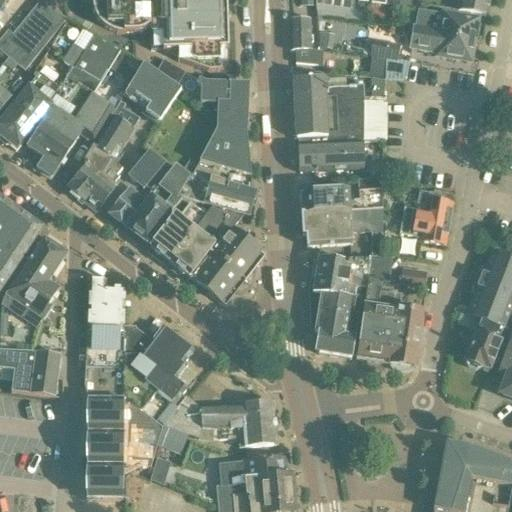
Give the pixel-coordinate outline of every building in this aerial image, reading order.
[(225,1),(225,0),(94,0),(94,6),(91,6),(91,9),(91,12),(92,15),(93,17),(94,19),(95,21),(96,24),(98,26),(100,28),(101,30),(105,33),(107,34),(110,35),(113,36),(116,37),(118,37),(122,38),(135,37),(138,37),(140,36),(142,35),(145,34),(148,31),(150,29),(151,27),(153,24),(154,21),(154,20),(154,13),(158,13),(158,27),(157,27),(157,29),(160,29),(161,40),(150,40),(150,53),(161,53),(161,56),(176,55),(176,63),(175,64),(207,76),(218,76),(218,54),(226,54),(225,27),(227,27),(227,25),(224,26),(224,17),(225,17),(224,1),(225,1)] [(361,25),(364,4),(357,3),(334,0),(314,0),(316,18),(361,25)] [(486,19),(489,0),(458,0),(456,13),(486,19)] [(24,72),(66,21),(39,4),(13,37),(7,32),(0,41),(0,53),(9,60),(18,67),(24,72)] [(368,21),(378,23),(380,7),(371,6),(368,21)] [(413,29),(413,30),(431,33),(430,38),(473,45),(476,22),(424,14),(423,18),(416,17),(414,30),(413,29)] [(292,23),(288,23),(289,53),(293,53),(295,53),(295,66),(320,68),(321,54),(310,53),(309,23),(292,23)] [(431,33),(413,30),(410,52),(437,56),(436,59),(470,64),(473,45),(430,38),(431,33)] [(397,64),(397,63),(399,49),(373,44),(370,59),(397,64)] [(72,70),(84,53),(73,46),(62,64),(72,70)] [(137,87),(149,71),(120,52),(110,69),(136,86),(137,87)] [(9,60),(2,68),(6,71),(11,75),(18,67),(9,60)] [(177,89),(185,75),(168,66),(161,78),(177,89)] [(0,113),(12,98),(8,95),(19,82),(11,75),(6,71),(2,68),(0,70),(0,113)] [(373,69),(373,79),(383,80),(383,70),(373,69)] [(177,89),(161,78),(149,71),(137,87),(136,86),(131,95),(153,110),(148,117),(159,124),(180,92),(176,90),(177,89)] [(25,140),(43,119),(41,118),(58,91),(47,82),(38,76),(0,123),(0,140),(16,154),(21,148),(20,148),(26,141),(25,140)] [(300,82),(299,76),(291,76),(294,120),(326,119),(364,115),(362,87),(332,89),(332,91),(328,91),(327,80),(300,82)] [(118,115),(67,80),(59,92),(58,91),(41,118),(43,119),(46,121),(28,150),(43,161),(36,171),(50,181),(79,138),(95,149),(118,115)] [(245,136),(245,133),(247,87),(204,85),(198,82),(195,87),(200,90),(200,106),(202,106),(201,108),(208,113),(217,114),(217,117),(245,136)] [(371,101),(384,101),(383,82),(370,83),(371,101)] [(95,214),(98,210),(116,189),(113,187),(120,179),(119,177),(122,173),(113,165),(140,125),(125,114),(127,110),(123,107),(118,115),(95,149),(85,164),(86,167),(67,191),(95,214)] [(366,145),(364,115),(326,119),(294,120),(295,141),(326,140),(326,147),(361,145),(366,145)] [(251,192),(245,136),(217,117),(216,131),(200,164),(194,174),(251,192)] [(298,175),(302,175),(362,173),(361,145),(326,147),(297,148),(298,175)] [(143,191),(164,166),(149,153),(128,178),(143,191)] [(180,198),(191,178),(176,166),(145,204),(129,191),(108,217),(146,247),(182,202),(179,198),(180,198)] [(191,178),(180,198),(215,209),(244,217),(248,218),(255,194),(251,192),(194,174),(194,175),(191,178)] [(358,194),(381,192),(381,182),(358,183),(358,194)] [(348,205),(348,193),(299,196),(300,218),(380,215),(380,195),(357,196),(358,205),(348,205)] [(428,196),(418,194),(416,206),(425,208),(423,215),(423,218),(427,218),(427,222),(448,226),(451,207),(439,205),(440,198),(429,195),(428,196)] [(0,239),(18,214),(0,201),(0,239)] [(174,218),(150,249),(150,254),(160,262),(164,261),(169,265),(194,235),(207,219),(189,205),(178,221),(174,218)] [(175,273),(184,280),(190,280),(214,250),(215,251),(231,231),(232,232),(244,217),(215,209),(207,219),(194,235),(169,265),(174,269),(175,273)] [(444,249),(448,226),(427,222),(427,218),(423,218),(423,215),(405,212),(403,223),(411,224),(408,242),(418,244),(444,249)] [(0,288),(40,228),(18,214),(0,239),(0,288)] [(382,259),(380,215),(300,218),(302,251),(351,248),(350,234),(370,233),(370,260),(382,259)] [(215,251),(211,255),(241,279),(260,255),(232,232),(231,231),(215,251)] [(0,352),(35,356),(43,325),(53,309),(48,306),(58,291),(48,284),(63,262),(61,254),(42,241),(5,299),(0,350),(0,352)] [(396,260),(396,245),(382,245),(383,259),(391,259),(396,260)] [(220,306),(241,279),(211,255),(190,281),(220,306)] [(475,336),(463,364),(465,365),(467,370),(475,373),(480,371),(482,371),(489,374),(502,342),(498,340),(511,305),(511,262),(492,255),(483,277),(481,276),(475,290),(477,291),(467,319),(480,324),(475,336)] [(386,367),(413,371),(422,316),(407,313),(407,306),(398,306),(399,298),(379,295),(380,284),(387,285),(391,259),(383,259),(382,259),(370,260),(370,261),(365,291),(354,362),(386,366),(386,367)] [(349,267),(316,261),(311,294),(353,301),(355,290),(365,291),(370,261),(350,261),(349,267)] [(422,290),(423,288),(424,276),(402,273),(400,287),(422,290)] [(124,329),(124,291),(104,290),(105,283),(88,282),(86,332),(80,332),(79,354),(86,354),(84,386),(90,406),(86,502),(120,502),(123,357),(124,329)] [(350,362),(359,303),(353,302),(353,301),(311,294),(312,321),(315,322),(313,335),(317,335),(314,353),(318,357),(350,362)] [(135,330),(124,329),(123,357),(139,357),(141,359),(133,369),(134,369),(131,374),(139,380),(145,373),(149,376),(176,342),(161,329),(150,343),(135,331),(135,330)] [(511,336),(497,378),(505,380),(499,394),(502,399),(511,402),(511,336)] [(149,376),(145,373),(139,380),(131,374),(129,375),(123,375),(124,469),(150,470),(156,449),(162,428),(180,405),(178,402),(185,392),(174,384),(187,367),(184,365),(192,355),(191,349),(182,342),(177,343),(176,342),(149,376)] [(35,356),(0,352),(0,372),(13,374),(10,396),(62,403),(62,383),(57,382),(60,360),(35,356)] [(162,428),(156,449),(179,457),(187,438),(197,442),(218,443),(217,432),(228,433),(242,431),(243,450),(276,448),(273,411),(266,403),(243,405),(240,409),(199,412),(184,400),(180,405),(162,428)] [(431,511),(506,511),(511,486),(511,465),(475,451),(468,451),(468,449),(445,445),(431,511)] [(218,468),(220,489),(216,490),(217,511),(293,511),(290,477),(285,477),(284,460),(269,461),(269,460),(268,461),(268,462),(242,464),(242,465),(218,468)]
